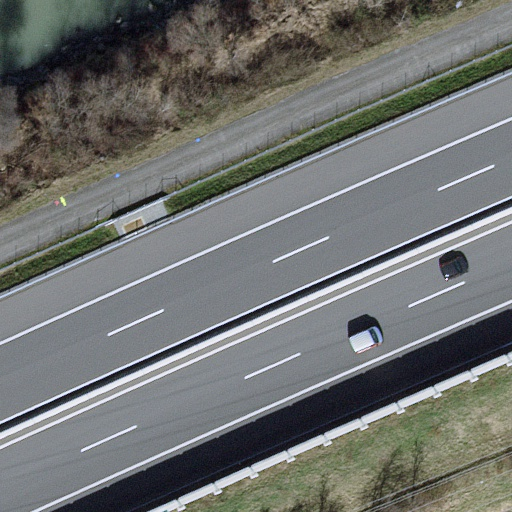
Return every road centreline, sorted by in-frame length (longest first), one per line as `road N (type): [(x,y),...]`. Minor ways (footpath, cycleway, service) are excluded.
road 1 (motorway): [(511,155),(0,382)]
road 2 (motorway): [(0,489),(511,264)]
road 3 (unclassified): [(511,22),(0,244)]
